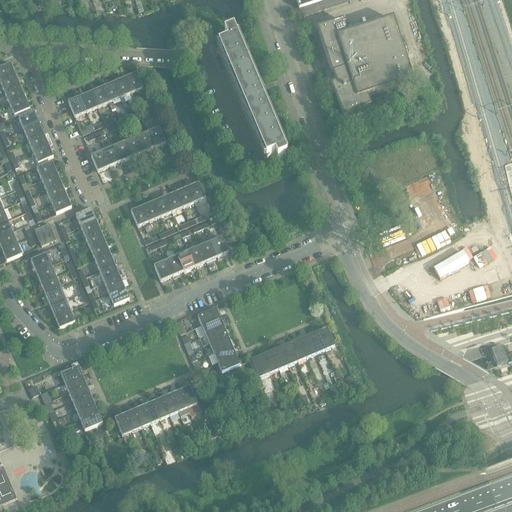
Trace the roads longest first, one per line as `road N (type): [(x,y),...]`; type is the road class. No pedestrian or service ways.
road 1 (residential): [(0,290),(63,354),(335,239)]
road 2 (residential): [(28,48),(202,56),(255,170)]
road 3 (residential): [(266,0),(342,221),(335,239)]
road 4 (residential): [(91,204),(28,48)]
